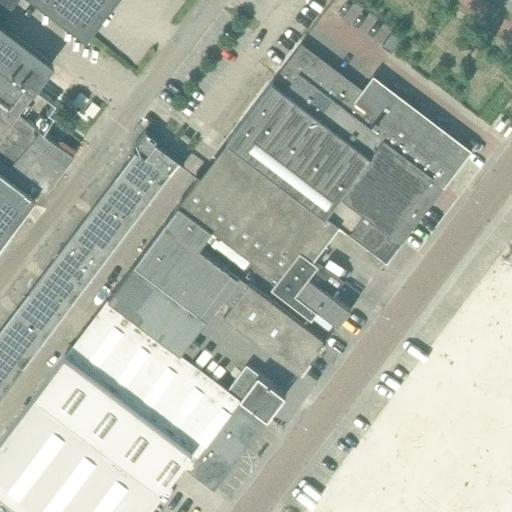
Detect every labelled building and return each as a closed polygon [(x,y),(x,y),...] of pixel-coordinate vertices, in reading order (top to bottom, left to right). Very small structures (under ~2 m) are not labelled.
[(0,0),(0,22),(16,0),(37,0),(83,35),(109,0),(0,0)] [(0,237),(37,189),(43,193),(73,155),(56,142),(14,110),(51,62),(0,23),(0,237)] [(302,42),(228,139),(338,223),(387,260),(403,239),(444,185),(472,148),(470,147),(468,150),(455,140),(446,133),(373,77),(375,75),(374,74),(363,88),(302,42)] [(73,102),(81,108),(88,98),(80,93),(73,102)] [(99,107),(92,102),(85,111),(92,116),(99,107)] [(0,331),(0,398),(24,367),(49,333),(62,317),(180,161),(154,141),(156,137),(146,129),(143,133),(138,140),(143,143),(0,331)] [(200,175),(178,204),(190,212),(212,229),(275,277),(299,246),(313,257),(338,223),(228,139),(200,175)] [(178,204),(134,261),(199,311),(200,310),(215,291),(232,304),(223,315),(300,374),(326,340),(265,293),(246,279),(240,274),(232,269),(227,265),(200,244),(212,229),(190,212),(178,204)] [(270,284),(269,285),(270,286),(309,316),(310,314),(311,314),(316,306),(339,323),(351,307),(333,294),(344,280),(332,271),(318,261),(313,257),(299,246),(275,277),(270,284)] [(134,261),(108,297),(157,334),(190,359),(200,346),(190,338),(183,333),(200,311),(199,311),(134,261)] [(108,297),(59,361),(90,384),(194,463),(190,469),(214,488),(262,425),(267,418),(228,388),(190,359),(157,334),(108,297)] [(511,303),(434,406),(437,408),(463,428),(488,447),(511,465),(511,303)] [(59,361),(0,438),(0,492),(6,497),(11,501),(25,511),(144,511),(182,463),(190,469),(194,463),(90,384),(59,361)] [(247,363),(228,388),(267,418),(286,393),(247,363)] [(412,389),(375,438),(400,457),(437,408),(434,406),(412,389)] [(437,408),(400,457),(426,476),(463,428),(437,408)] [(463,428),(426,476),(451,496),(488,447),(463,428)] [(511,465),(488,447),(451,496),(472,511),(479,511),(511,468),(511,465)] [(511,511),(511,468),(479,511),(511,511)] [(25,511),(11,501),(1,511),(25,511)]
